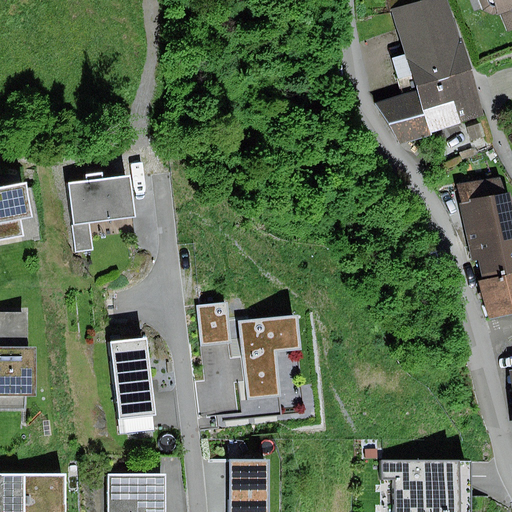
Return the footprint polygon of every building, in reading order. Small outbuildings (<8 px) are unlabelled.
[(386,0),(404,54),(390,58),(397,80),(414,75),(415,82),(464,67),(441,0),(386,0)] [(499,14),(506,32),(511,29),(511,0),(479,0),(483,11),(499,14)] [(431,132),(479,117),(464,67),(415,82),(418,92),(431,132)] [(431,132),(418,92),(375,104),(399,144),(431,136),(431,132)] [(480,123),(467,128),(471,141),(485,137),(480,123)] [(86,182),(69,184),(74,225),(71,225),(74,254),(94,252),(91,223),(135,218),(130,177),(102,180),(102,174),(85,176),(86,182)] [(501,177),(457,187),(473,261),(479,259),(483,280),(511,274),(511,201),(510,192),(505,193),(501,177)] [(0,188),(0,239),(25,236),(21,218),(32,216),(26,183),(0,188)] [(487,319),(511,313),(511,274),(483,280),(479,282),(487,319)] [(227,304),(197,306),(200,346),(231,343),(227,304)] [(25,313),(0,312),(0,415),(20,416),(20,397),(33,397),(34,347),(25,347),(25,313)] [(298,316),(239,321),(246,399),(280,396),(276,352),(301,350),(298,316)] [(146,338),(111,342),(120,420),(153,416),(156,415),(146,338)] [(155,430),(153,416),(120,420),(117,420),(119,435),(155,430)] [(377,449),(365,449),(365,459),(377,459),(377,449)] [(269,511),(270,461),(229,461),(228,511),(269,511)] [(468,461),(379,461),(379,480),(392,480),(392,511),(467,511),(468,486),(468,477),(468,461)] [(164,511),(165,475),(108,474),(107,511),(164,511)] [(63,511),(63,475),(0,475),(0,511),(63,511)]
